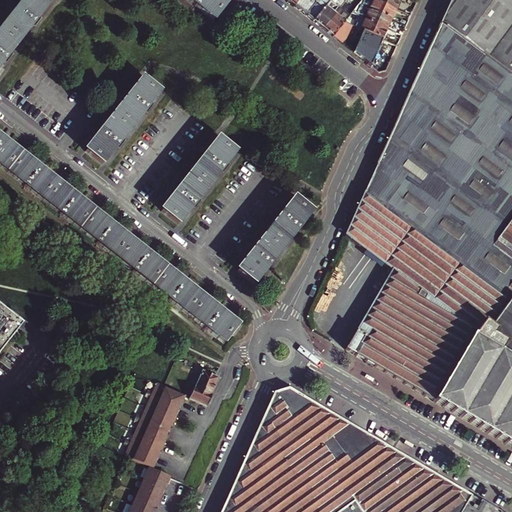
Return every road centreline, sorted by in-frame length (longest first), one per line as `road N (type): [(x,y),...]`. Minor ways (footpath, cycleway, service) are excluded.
road 1 (residential): [(0,108),(242,296),(256,313),(261,340)]
road 2 (residential): [(388,98),(356,152),(280,328)]
road 3 (residential): [(302,359),(511,483)]
road 4 (residential): [(388,98),(262,0)]
road 5 (residential): [(269,370),(207,511)]
